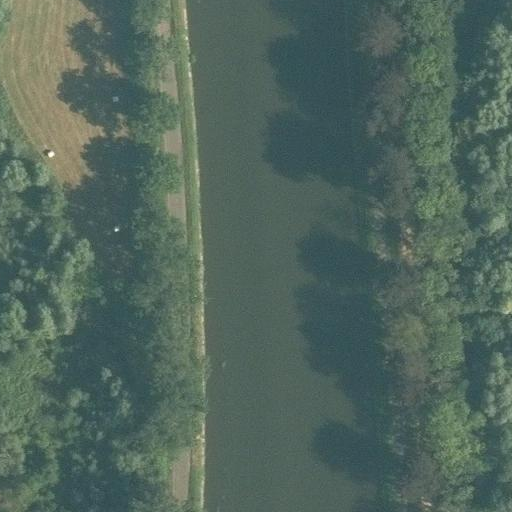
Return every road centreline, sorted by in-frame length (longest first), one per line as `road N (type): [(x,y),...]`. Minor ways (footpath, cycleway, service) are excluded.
road 1 (track): [(431,511),(389,0)]
road 2 (unclassified): [(161,0),(182,306),(176,511)]
